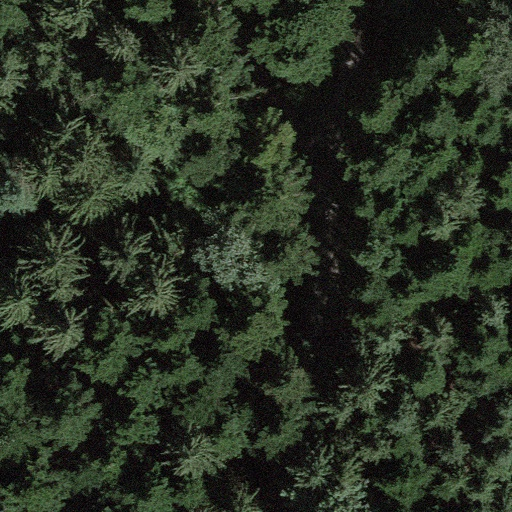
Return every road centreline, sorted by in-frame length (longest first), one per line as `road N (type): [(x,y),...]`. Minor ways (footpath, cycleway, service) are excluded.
road 1 (track): [(266,511),(302,364),(342,0)]
road 2 (track): [(325,192),(223,0)]
